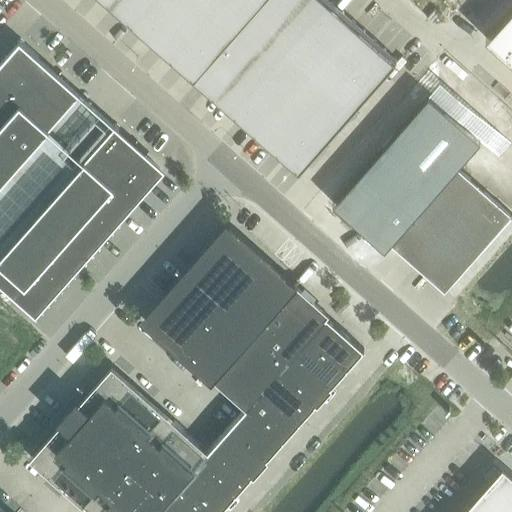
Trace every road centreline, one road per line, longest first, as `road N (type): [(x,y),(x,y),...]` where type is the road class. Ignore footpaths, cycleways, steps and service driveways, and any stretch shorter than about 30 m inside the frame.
road 1 (unclassified): [(220,167),(511,422)]
road 2 (unclassified): [(0,418),(220,167)]
road 3 (unclassified): [(220,167),(45,0)]
